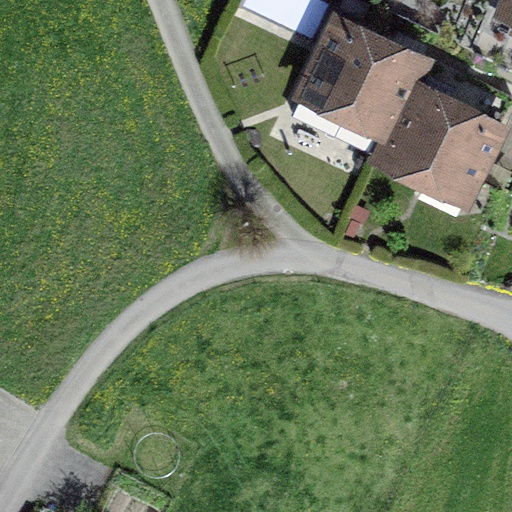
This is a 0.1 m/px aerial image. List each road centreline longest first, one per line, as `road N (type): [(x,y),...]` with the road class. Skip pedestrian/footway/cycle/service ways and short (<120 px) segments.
road 1 (residential): [(294,226),(191,265),(102,333),(0,474)]
road 2 (residential): [(294,226),(194,82),(163,0)]
road 3 (residential): [(511,300),(294,226)]
